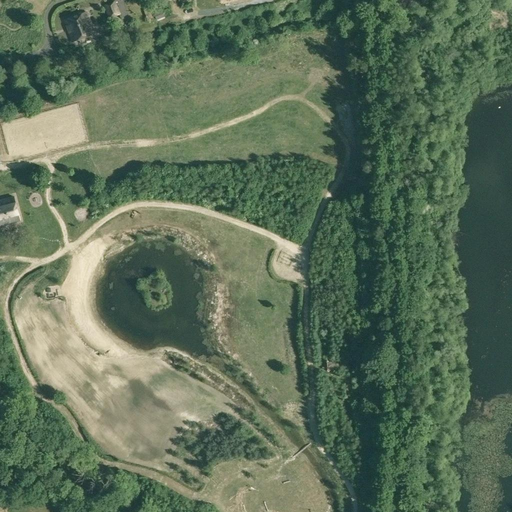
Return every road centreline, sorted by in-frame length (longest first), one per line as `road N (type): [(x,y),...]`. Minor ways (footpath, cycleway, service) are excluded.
road 1 (tertiary): [(392,511),(395,288),(376,0)]
road 2 (unclassified): [(92,511),(0,432)]
